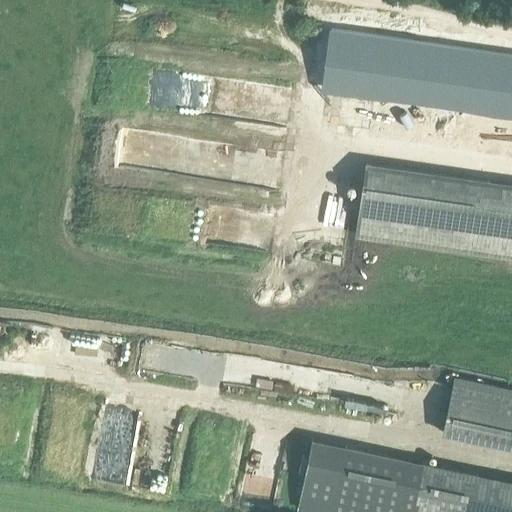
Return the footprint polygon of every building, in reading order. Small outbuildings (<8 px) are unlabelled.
[(511,54),(329,28),(320,92),(511,119),(511,54)] [(376,107),(318,99),(314,128),(372,136),(376,107)] [(106,146),(111,120),(91,116),(85,142),(106,146)] [(117,153),(87,147),(82,172),(112,178),(117,153)] [(366,237),(395,241),(429,246),(466,252),(473,253),(511,258),(511,182),(476,177),(448,173),(431,170),(417,168),(366,161),(355,236),(366,237)] [(453,379),(441,432),(511,447),(511,392),(507,391),(453,379)] [(227,425),(197,426),(198,466),(229,465),(227,425)] [(511,511),(511,483),(317,442),(300,506),(326,511),(511,511)] [(196,472),(195,500),(222,501),(223,472),(196,472)]
